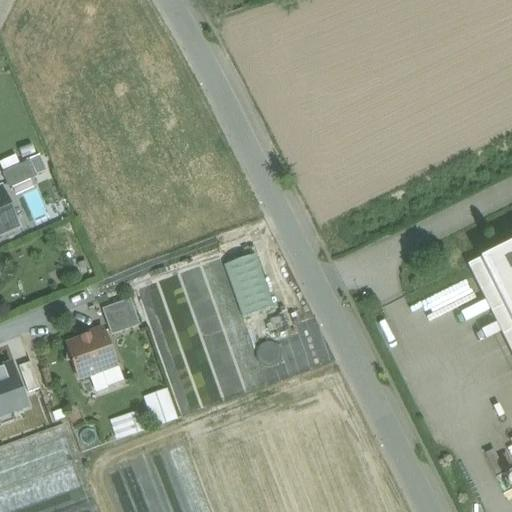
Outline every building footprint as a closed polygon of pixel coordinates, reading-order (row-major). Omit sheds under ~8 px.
[(30,162),(2,174),(9,189),(36,177),(30,162)] [(2,190),(0,191),(0,235),(18,228),(2,190)] [(511,243),(479,259),(511,324),(511,243)] [(254,256),(224,266),(243,319),(274,309),(254,256)] [(212,311),(208,294),(201,296),(198,282),(185,285),(192,316),(212,311)] [(130,301),(102,311),(111,337),(139,327),(130,301)] [(387,346),(401,341),(394,318),(380,323),(387,346)] [(102,330),(80,338),(81,341),(66,346),(67,351),(65,362),(72,363),(78,380),(100,372),(99,367),(114,362),(102,330)] [(12,366),(0,370),(0,416),(27,406),(12,366)] [(170,389),(146,395),(152,421),(177,414),(170,389)] [(138,411),(109,421),(116,440),(145,429),(138,411)]
